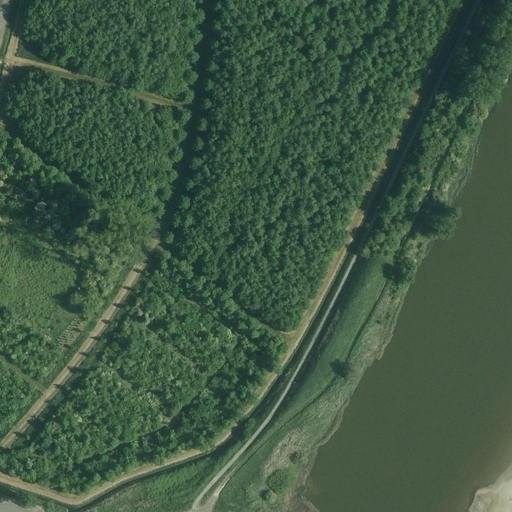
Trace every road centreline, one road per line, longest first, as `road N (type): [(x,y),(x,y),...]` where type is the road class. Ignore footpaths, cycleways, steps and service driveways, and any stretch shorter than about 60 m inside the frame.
road 1 (track): [(0,454),(117,318),(163,225),(183,163),(208,0)]
road 2 (track): [(192,110),(0,61)]
